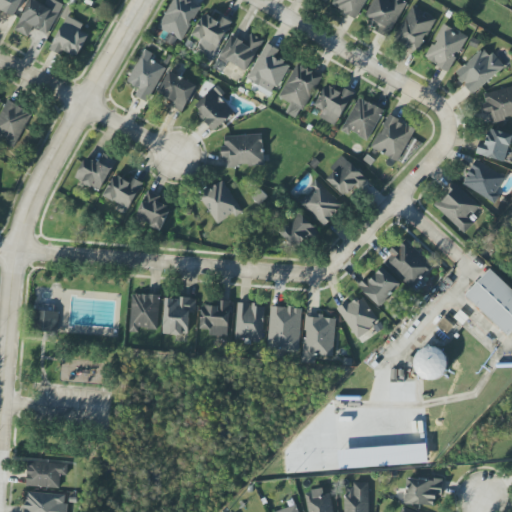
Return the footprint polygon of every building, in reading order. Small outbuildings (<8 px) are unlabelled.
[(0,0),(0,11),(16,17),(23,0),(0,0)] [(46,0),(44,5),(33,0),(29,0),(15,31),(27,37),(32,28),(48,35),(63,4),(54,0),(46,0)] [(366,0),(336,0),(333,8),(358,18),(366,0)] [(388,37),(407,2),(404,0),(394,0),(393,3),(388,0),(373,0),(364,18),(379,25),(376,31),(388,37)] [(418,53),(437,19),(412,6),(394,40),(418,53)] [(232,22),(220,16),(218,21),(204,14),(192,36),(201,40),(196,50),(212,58),(232,22)] [(83,25),(67,16),(49,49),(62,56),(64,51),(77,58),(89,36),(80,31),(83,25)] [(425,61),(451,72),(467,35),(441,24),(425,61)] [(247,71),(264,40),(251,33),(246,42),(231,34),(217,60),(226,65),(228,61),(247,71)] [(247,80),(274,94),(290,65),(275,58),(279,50),(267,44),(247,80)] [(455,74),(473,95),(505,67),(492,53),(487,57),(482,50),(455,74)] [(164,64),(141,54),(128,84),(139,88),(135,97),(148,102),(164,64)] [(285,113),(298,120),(322,76),(297,63),(279,98),(290,103),(285,113)] [(170,108),(185,113),(196,83),(168,72),(159,95),(173,100),(170,108)] [(226,94),(217,85),(193,107),(215,131),(234,113),(221,98),(226,94)] [(339,92),(326,85),(314,105),(323,110),(319,117),(335,126),(354,93),(342,86),(339,92)] [(511,87),(483,94),(486,104),(484,104),(489,124),(511,118),(511,87)] [(368,141),(384,110),(359,97),(341,131),(349,135),(351,132),(368,141)] [(0,114),(0,134),(8,138),(6,145),(15,149),(32,112),(6,101),(0,114)] [(372,150),(400,161),(414,127),(387,115),(372,150)] [(476,155),(506,162),(511,134),(489,129),(486,144),(479,142),(476,155)] [(264,166),(262,135),(224,137),(225,147),(221,147),(222,158),(226,158),(226,168),(264,166)] [(85,158),(75,179),(101,192),(116,160),(102,154),(98,164),(85,158)] [(327,180),(344,197),(355,185),(360,190),(369,181),(342,156),(332,166),(336,170),(327,180)] [(507,179),(477,160),(462,184),(492,202),(507,179)] [(131,177),(129,181),(113,175),(104,198),(131,209),(142,182),(131,177)] [(198,196),(219,225),(242,209),(221,181),(198,196)] [(343,207),(319,182),(299,201),(323,226),(343,207)] [(434,205),(464,234),(474,223),(468,218),(480,206),(455,182),(434,205)] [(162,230),(171,208),(160,203),(162,197),(148,191),(135,219),(162,230)] [(278,232),(295,251),(317,231),(302,214),(289,226),(287,223),(278,232)] [(382,261),(417,293),(426,283),(421,279),(433,266),(404,238),(382,261)] [(380,307),(401,284),(382,267),(370,281),(366,277),(358,287),(380,307)] [(465,293),(508,335),(511,330),(511,290),(490,268),(465,293)] [(158,330),(160,295),(132,295),(130,333),(139,333),(139,329),(158,330)] [(356,338),(379,323),(361,295),(338,310),(356,338)] [(189,313),(195,313),(196,299),(165,298),(163,334),(188,335),(189,313)] [(217,306),(201,306),(200,330),(209,330),(209,336),(228,337),(230,301),(217,301),(217,306)] [(236,304),(236,341),(263,341),(264,305),(236,304)] [(300,352),(301,308),(270,307),(269,351),(300,352)] [(58,312),(35,310),(34,331),(57,332),(58,312)] [(315,356),(334,357),(335,319),(324,319),(324,314),(305,314),(304,363),(315,363),(315,356)] [(423,377),(428,379),(434,379),(439,377),(444,374),(447,369),(449,363),(448,357),(446,352),(441,348),(436,345),(431,345),(425,346),(420,348),(417,353),(414,358),(414,363),(415,369),(418,374),(423,377)] [(66,463),(27,462),(26,487),(60,488),(60,475),(66,475),(66,463)] [(435,506),(435,497),(442,497),(443,480),(407,478),(406,505),(435,506)] [(368,511),(368,484),(344,485),(344,511),(368,511)] [(304,493),(308,511),(333,511),(329,494),(324,495),(322,489),(304,493)] [(66,511),(67,495),(25,493),(24,511),(66,511)]
